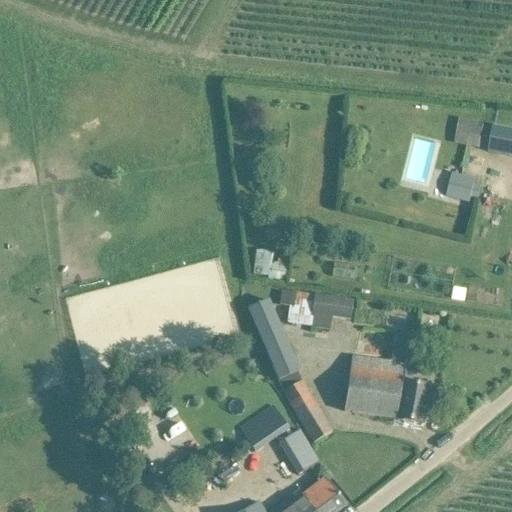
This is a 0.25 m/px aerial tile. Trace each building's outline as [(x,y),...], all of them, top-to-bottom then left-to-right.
[(491,123),(494,107),(462,103),(460,119),(491,123)] [(459,120),(456,134),(481,138),(483,124),(459,120)] [(511,158),(511,132),(494,129),(489,154),(511,158)] [(461,178),(455,200),(470,203),(471,200),(474,187),(475,182),(461,178)] [(269,256),(284,258),(286,234),(271,232),(269,256)] [(252,309),(247,311),(283,394),(313,444),(331,434),(300,384),(297,374),(300,373),(263,289),(247,296),(252,309)] [(281,291),(278,307),(289,309),(287,325),(329,331),(331,319),(350,322),(353,302),(281,291)] [(410,343),(397,340),(393,364),(352,357),(343,411),(388,419),(388,420),(423,426),(430,389),(411,385),(413,376),(405,374),(407,362),(406,362),(410,343)] [(254,454),(288,434),(273,408),(239,428),(254,454)] [(297,476),(318,464),(298,431),(278,444),(297,476)] [(338,511),(345,507),(333,491),(325,480),(301,497),(298,492),(271,511),(338,511)] [(262,511),(257,503),(243,511),(262,511)]
